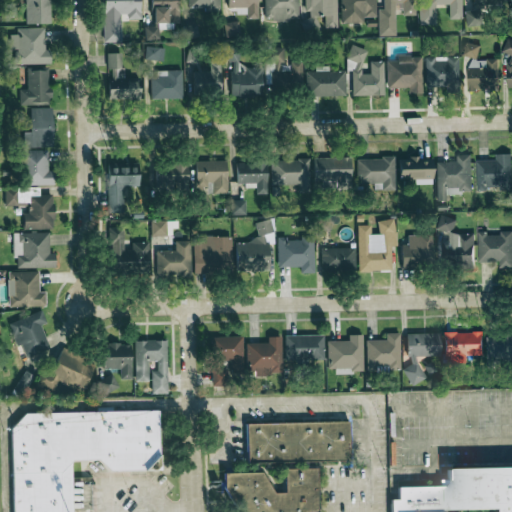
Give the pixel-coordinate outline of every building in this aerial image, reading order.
[(24,0),(26,24),(50,23),(49,0),(24,0)] [(121,41),(121,18),(140,17),(139,0),(102,0),(104,42),(121,41)] [(178,0),(152,0),(153,26),(143,26),(144,40),(159,39),(158,30),(171,29),(171,22),(179,22),(178,0)] [(220,12),(219,0),(188,0),(188,7),(204,7),(204,12),(220,12)] [(226,0),(227,7),(247,8),(247,18),(257,18),(257,0),(226,0)] [(297,0),(263,0),(264,20),(298,19),(297,0)] [(337,27),(336,0),(304,0),(305,19),(302,19),(303,30),(318,30),(318,16),(324,16),(325,28),(337,27)] [(375,0),(340,0),(341,23),(363,23),(363,17),(376,16),(375,0)] [(378,36),(396,35),(395,3),(402,3),(403,15),(415,15),(414,0),(383,0),(384,9),(378,9),(378,36)] [(436,24),(435,5),(448,4),(449,19),(462,18),(461,0),(418,0),(419,24),(436,24)] [(473,0),(473,10),(465,10),(465,25),(483,25),(483,4),(505,4),(504,0),(473,0)] [(225,37),(240,36),(238,21),(223,22),(225,37)] [(184,25),(185,38),(197,37),(197,24),(184,25)] [(50,63),(50,50),(44,50),(44,28),(16,28),(17,34),(9,34),(9,49),(14,49),(14,64),(50,63)] [(511,40),(506,39),(502,53),(510,56),(507,67),(506,88),(511,87),(511,40)] [(498,60),(478,60),(478,44),(464,44),(464,57),(468,57),(468,90),(497,90),(498,60)] [(145,60),(163,60),(164,47),(145,47),(145,60)] [(231,97),(262,97),(262,66),(239,66),(239,47),(225,47),(224,61),(231,61),(231,97)] [(302,62),(290,62),(290,71),(279,71),(279,63),(284,63),(283,47),(265,48),(265,71),(271,71),(271,89),(302,88),(302,62)] [(384,95),(383,61),(370,61),(370,74),(363,74),(363,47),(347,48),(348,71),(351,71),(352,95),(384,95)] [(109,99),(139,99),(138,77),(123,77),(122,52),(107,52),(107,68),(108,68),(109,99)] [(422,93),(422,56),(397,56),(397,60),(386,60),(387,88),(407,87),(407,93),(422,93)] [(426,86),(444,85),(444,91),(459,91),(458,56),(425,56),(426,86)] [(345,71),(328,71),(328,66),(315,67),(315,71),(306,71),(306,96),(345,95),(345,71)] [(19,89),(19,105),(50,104),(49,69),(26,69),(27,89),(19,89)] [(151,99),(182,98),(182,71),(150,72),(151,99)] [(220,94),(220,71),(193,71),(193,95),(220,94)] [(30,131),(23,132),(23,147),(52,147),(51,107),(29,108),(30,131)] [(47,171),(46,150),(23,151),(24,185),(52,184),(52,171),(47,171)] [(510,154),(495,155),(495,161),(476,161),(476,190),(511,189),(510,154)] [(435,162),(436,201),(446,201),(446,194),(471,193),(470,155),(457,155),(457,162),(435,162)] [(314,181),(336,181),(336,189),(351,188),(350,157),(313,158),(314,181)] [(394,158),(356,158),(357,183),(373,183),(374,190),(395,190),(394,158)] [(432,184),(431,158),(399,158),(399,179),(414,179),(414,184),(432,184)] [(309,159),(270,160),(270,185),(297,184),(297,193),(310,192),(309,159)] [(227,160),(195,160),(195,180),(207,180),(207,193),(226,193),(227,160)] [(256,194),(266,193),(266,162),(235,163),(236,183),(256,183),(256,194)] [(138,163),(127,163),(127,167),(106,167),(107,213),(123,213),(123,186),(138,186),(138,163)] [(154,165),(155,190),(188,189),(187,164),(154,165)] [(22,229),(53,229),(52,194),(38,195),(38,188),(3,189),(4,205),(28,204),(28,213),(22,213),(22,229)] [(245,200),(231,200),(231,215),(245,215),(245,200)] [(330,216),(313,216),(312,231),(330,231),(330,216)] [(452,233),(456,220),(440,216),(437,229),(452,233)] [(357,225),(358,271),(391,270),(391,246),(396,246),(395,219),(378,220),(378,238),(371,238),(371,225),(357,225)] [(151,235),(167,235),(166,220),(151,221),(151,235)] [(235,241),(235,270),(268,270),(268,243),(273,243),(272,220),(256,221),(256,240),(235,241)] [(498,263),(498,269),(511,268),(511,231),(499,232),(499,234),(478,234),(477,262),(498,263)] [(474,234),(448,233),(448,241),(442,241),(441,265),(473,266),(474,234)] [(300,266),(300,273),(314,273),(313,235),(300,236),(300,238),(277,239),(278,267),(300,266)] [(401,244),(402,267),(432,267),(432,235),(407,235),(407,244),(401,244)] [(193,272),(231,272),(232,237),(194,236),(193,272)] [(191,275),(190,240),(175,241),(175,250),(155,250),(156,276),(191,275)] [(131,242),(132,249),(120,250),(120,269),(149,268),(148,242),(131,242)] [(355,247),(321,248),(321,272),(355,271),(355,247)] [(39,291),(38,271),(7,272),(8,307),(45,306),(45,291),(39,291)] [(26,356),(49,347),(41,325),(47,323),(42,310),(8,323),(17,346),(21,345),(26,356)] [(486,365),(511,365),(511,330),(502,331),(502,337),(486,338),(486,365)] [(446,364),(465,364),(465,356),(482,355),(482,332),(445,333),(446,364)] [(366,340),(366,370),(400,369),(399,333),(385,333),(385,340),(366,340)] [(407,334),(408,367),(405,367),(406,382),(420,382),(420,356),(440,356),(439,333),(407,334)] [(323,335),(284,335),(284,362),(324,361),(323,335)] [(362,369),(362,335),(348,335),(348,341),(326,341),(327,370),(362,369)] [(211,386),(227,385),(227,368),(221,368),(221,361),(230,361),(230,372),(243,372),(242,336),(210,337),(211,386)] [(255,375),(282,374),(281,336),(267,337),(267,342),(246,343),(246,370),(254,370),(255,375)] [(135,381),(148,381),(148,361),(156,361),(156,371),(151,371),(151,393),(167,393),(166,340),(135,340),(135,381)] [(103,368),(120,368),(120,379),(131,379),(131,343),(103,344),(103,368)] [(84,391),(93,366),(59,354),(52,374),(44,371),(39,385),(56,391),(58,382),(84,391)] [(23,394),(34,376),(25,371),(14,389),(23,394)] [(118,388),(113,375),(97,380),(102,393),(118,388)] [(9,511),(57,511),(56,473),(68,460),(97,460),(109,471),(155,473),(154,412),(24,414),(8,431),(9,511)] [(246,424),(350,422),(352,462),(321,463),(321,511),(237,511),(223,488),(222,468),(244,468),(246,424)] [(388,511),(388,500),(395,500),(395,489),(441,488),(441,471),(511,469),(511,511),(388,511)]
